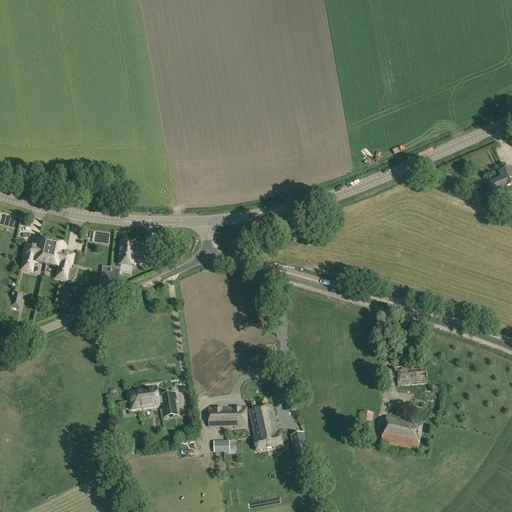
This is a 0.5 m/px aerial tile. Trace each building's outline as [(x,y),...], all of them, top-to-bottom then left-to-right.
[(508,193),(508,194),(511,192),(511,172),(511,169),(500,174),(502,179),(489,185),(495,199),(508,193)] [(51,242),(39,240),(37,250),(27,248),(23,269),(30,271),(32,261),(36,262),(35,264),(46,266),(51,242)] [(65,246),(51,242),(46,266),(50,267),(50,265),(60,267),(58,277),(64,279),(67,267),(69,267),(71,257),(63,256),(65,246)] [(119,265),(136,267),(136,262),(150,264),(152,251),(144,250),(144,251),(137,251),(138,245),(121,243),(119,265)] [(101,288),(108,289),(108,280),(110,280),(111,273),(105,273),(104,279),(102,279),(101,288)] [(109,293),(118,289),(119,283),(110,282),(109,293)] [(19,311),(23,295),(12,292),(8,308),(19,311)] [(60,294),(58,305),(68,308),(70,296),(60,294)] [(397,387),(428,385),(427,365),(397,367),(397,387)] [(177,416),(175,402),(177,402),(176,395),(162,397),(163,399),(158,400),(157,391),(129,395),(131,411),(159,407),(159,404),(163,404),(165,418),(177,416)] [(441,401),(441,392),(425,392),(425,401),(441,401)] [(418,406),(427,410),(430,404),(421,400),(418,406)] [(272,407),(250,412),(253,428),(276,423),(272,407)] [(209,428),(247,428),(247,409),(209,409),(209,428)] [(371,413),(367,433),(375,435),(378,415),(371,413)] [(418,450),(423,425),(387,417),(382,443),(418,450)] [(276,423),(253,428),(256,440),(254,440),(256,452),(283,446),(280,431),(277,432),(276,423)] [(214,442),(215,453),(231,453),(230,441),(214,442)] [(295,448),(298,461),(309,459),(306,446),(295,448)]
